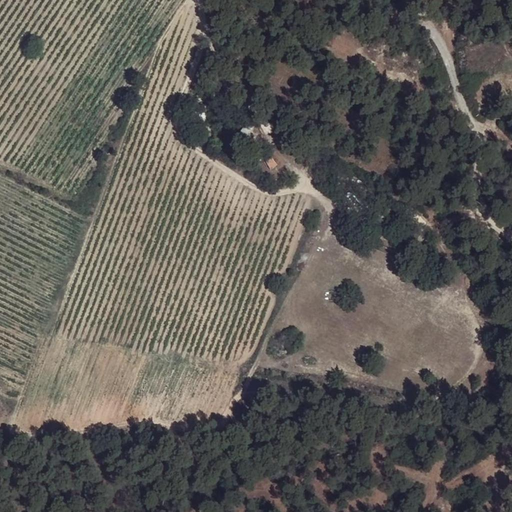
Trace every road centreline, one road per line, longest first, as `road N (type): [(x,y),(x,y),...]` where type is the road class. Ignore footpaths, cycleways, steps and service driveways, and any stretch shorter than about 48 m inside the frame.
road 1 (track): [(203,0),(203,23),(221,66),(332,206),(353,249),(452,293),(477,327),(479,354),(458,382),(410,415),(246,393),(214,426),(194,430),(136,422),(29,437),(0,426)]
road 2 (track): [(203,23),(177,120),(181,133),(254,188),(271,193),(311,180)]
